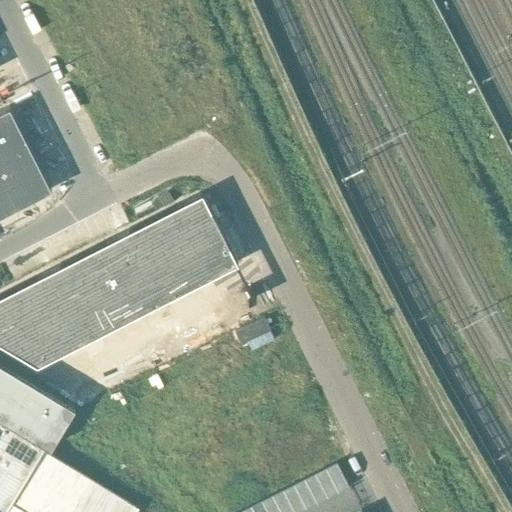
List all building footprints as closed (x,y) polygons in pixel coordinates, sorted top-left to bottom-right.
[(0,213),(51,188),(9,105),(0,109),(0,213)] [(201,191),(0,293),(0,341),(36,363),(237,261),(201,191)] [(0,511),(1,511),(11,498),(43,445),(65,408),(0,368),(0,511)] [(297,511),(349,486),(337,461),(235,511),(297,511)] [(1,511),(55,511),(47,507),(43,511),(33,511),(11,498),(1,511)]
